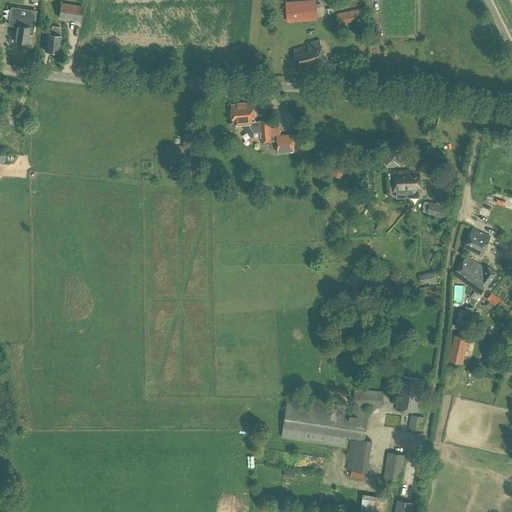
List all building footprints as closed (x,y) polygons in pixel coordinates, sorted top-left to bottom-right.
[(312,0),(286,2),(287,22),(317,20),(315,0),(312,0)] [(58,18),(80,21),(82,6),(60,3),(58,18)] [(337,14),(339,24),(363,20),(361,9),(337,14)] [(9,14),(8,26),(16,27),(14,41),(27,43),(28,35),(32,36),(35,11),(28,10),(27,16),(9,14)] [(47,33),(45,51),(51,52),(51,53),(55,53),(56,52),(58,52),(60,35),(59,35),(60,27),(52,26),(51,34),(47,33)] [(293,49),(299,71),(326,63),(319,40),(307,44),(307,45),(293,49)] [(254,104),(231,105),(232,124),(250,123),(250,127),(250,128),(254,133),(261,132),(262,142),(277,141),(277,153),(294,152),(292,135),(270,136),(269,121),(269,120),(255,121),(254,104)] [(384,152),(385,166),(400,165),(399,151),(384,152)] [(408,176),(405,176),(406,185),(410,188),(410,193),(408,193),(408,198),(413,197),(418,197),(418,192),(421,192),(420,169),(417,169),(416,152),(407,153),(408,170),(407,170),(408,176)] [(327,172),(340,177),(344,165),(331,160),(327,172)] [(407,170),(393,170),(394,193),(396,193),(396,198),(408,198),(408,193),(410,193),(410,188),(406,185),(405,176),(408,176),(407,170)] [(429,202),(425,214),(444,219),(447,208),(429,202)] [(464,249),(482,256),(491,236),(472,229),(464,249)] [(453,274),(481,294),(496,273),(489,268),(487,270),(467,256),(453,274)] [(435,274),(419,277),(421,285),(428,284),(429,286),(437,284),(435,274)] [(491,293),(487,299),(495,304),(495,305),(499,298),(491,293)] [(465,311),(462,322),(471,324),(474,309),(465,307),(465,311)] [(449,360),(461,362),(466,338),(454,335),(449,360)] [(397,409),(419,412),(424,380),(402,376),(397,409)] [(354,407),(355,407),(369,407),(379,407),(382,408),(383,391),(382,391),(355,390),(354,407)] [(288,397),(282,437),(344,447),(345,436),(364,439),(368,413),(368,410),(354,407),(349,406),(288,397)] [(409,429),(422,430),(424,417),(411,415),(409,429)] [(384,482),(400,485),(405,455),(388,452),(384,482)] [(354,474),(364,478),(367,471),(357,467),(354,474)] [(403,489),(399,511),(412,511),(416,491),(403,489)] [(388,511),(388,497),(365,497),(365,511),(388,511)]
